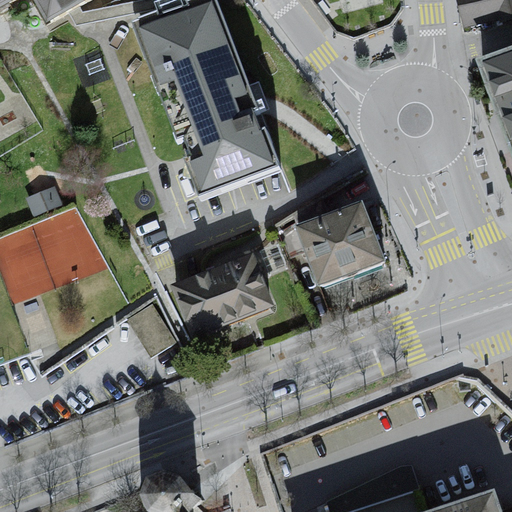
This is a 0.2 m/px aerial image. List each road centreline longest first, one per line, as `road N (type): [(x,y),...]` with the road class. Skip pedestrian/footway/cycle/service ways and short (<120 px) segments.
road 1 (tertiary): [(486,306),(0,499)]
road 2 (tertiary): [(432,152),(486,306)]
road 3 (unclassified): [(378,110),(278,0)]
